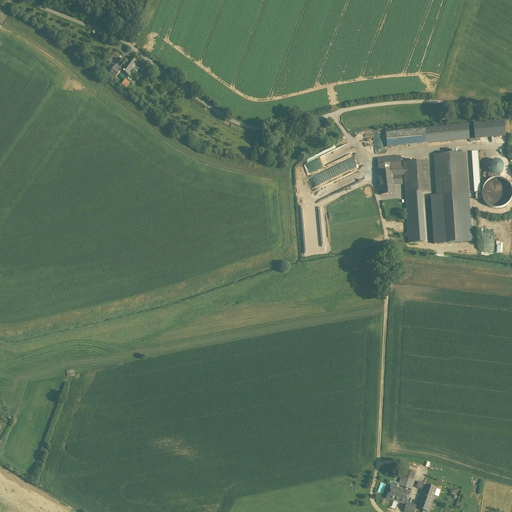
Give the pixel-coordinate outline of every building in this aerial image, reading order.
[(108,58),(110,60),(114,56),(116,59),(119,55),(113,50),(108,58)] [(120,68),(120,69),(122,70),(124,72),(123,72),(124,73),(125,72),(129,76),(133,70),(138,63),(130,57),(125,64),(124,63),(120,68)] [(144,68),(138,63),(133,70),(136,72),(138,69),(141,72),(144,68)] [(115,79),(122,70),(120,69),(120,68),(116,65),(109,74),(115,79)] [(473,124),(475,139),(505,137),(504,121),(473,124)] [(426,128),(427,143),(469,139),(468,124),(426,128)] [(387,147),(427,143),(426,128),(386,132),(387,147)] [(464,153),(434,155),(437,196),(467,194),(464,153)] [(493,161),(491,163),(490,164),(489,166),(489,168),(490,170),(491,172),(492,174),(494,175),(496,175),(498,175),(500,174),(502,173),(503,171),(504,169),(504,167),(503,165),(502,163),(501,162),(499,161),(497,160),(495,160),(493,161)] [(428,161),(403,162),(404,168),(404,175),(405,193),(422,192),(430,191),(428,161)] [(378,165),(380,186),(395,184),(402,184),(402,175),(404,175),(404,168),(401,168),(401,163),(378,165)] [(353,175),(356,180),(363,176),(360,171),(353,175)] [(506,181),(503,179),(500,178),(497,178),(493,179),(490,180),(488,181),(485,184),(484,186),(483,189),(482,192),(482,195),(483,199),(484,201),(486,204),(489,206),(492,207),(495,208),(498,208),(501,208),(504,207),(507,205),(509,203),(511,200),(511,197),(511,196),(511,189),(511,188),(510,185),(508,183),(506,181)] [(381,196),(394,194),(394,186),(395,186),(395,184),(380,186),(381,196)] [(422,192),(405,193),(409,243),(425,242),(422,192)] [(470,241),(467,194),(437,196),(433,196),(436,243),(470,241)] [(402,476),(411,480),(413,473),(404,470),(402,476)] [(398,488),(411,493),(415,481),(411,480),(402,476),(398,488)] [(426,485),(418,509),(427,511),(436,488),(426,485)] [(391,486),(387,498),(394,501),(398,502),(406,505),(407,505),(407,503),(411,493),(398,488),(391,486)]
